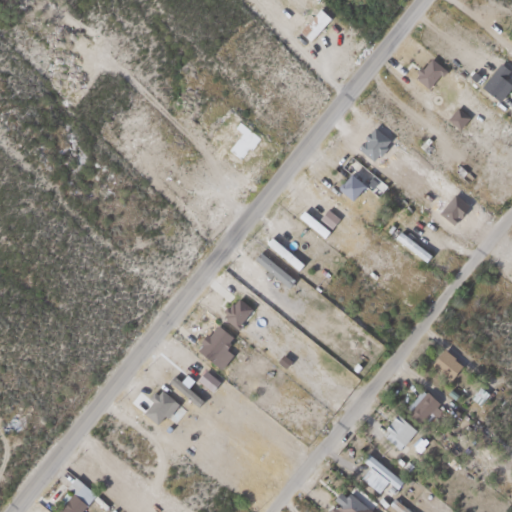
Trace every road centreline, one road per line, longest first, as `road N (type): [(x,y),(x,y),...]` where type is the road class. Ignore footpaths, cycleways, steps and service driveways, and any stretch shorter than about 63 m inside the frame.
road 1 (residential): [(13,511),(424,0)]
road 2 (residential): [(275,511),(511,220)]
